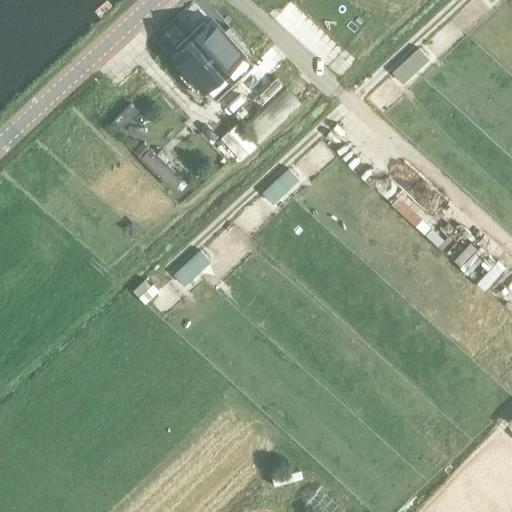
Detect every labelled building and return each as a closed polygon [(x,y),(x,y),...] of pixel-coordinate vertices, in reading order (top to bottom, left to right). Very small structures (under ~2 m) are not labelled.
[(203,21),(189,33),(234,82),(253,64),(243,52),(248,47),(228,25),(223,31),(211,18),(206,23),(203,21)] [(179,48),(173,53),(184,66),(178,71),(198,93),(204,87),(215,99),(234,82),(189,33),(176,46),(179,48)] [(394,67),(403,78),(430,56),(420,45),(394,67)] [(140,68),(96,109),(107,121),(151,80),(140,68)] [(259,143),(301,102),(285,85),(242,125),(259,143)] [(222,133),(240,156),(256,143),(238,121),(222,133)] [(142,153),(173,183),(182,174),(151,144),(142,153)] [(289,164),(263,188),(274,200),(300,175),(289,164)] [(201,246),(175,270),(185,281),(211,257),(201,246)]
